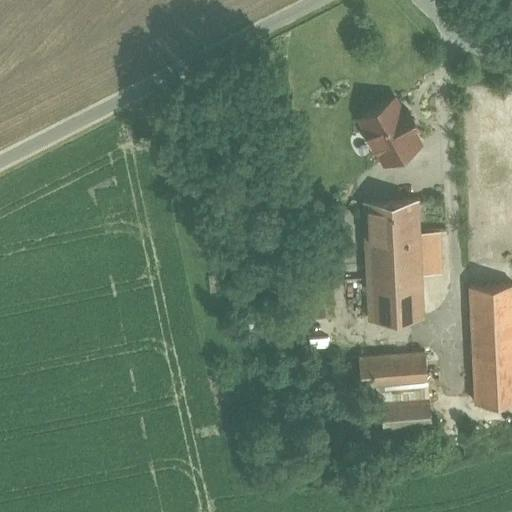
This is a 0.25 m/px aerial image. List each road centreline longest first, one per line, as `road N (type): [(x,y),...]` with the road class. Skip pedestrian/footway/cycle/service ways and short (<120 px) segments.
road 1 (unclassified): [(0,166),(327,0)]
road 2 (unclassified): [(413,0),(459,43),(511,65)]
